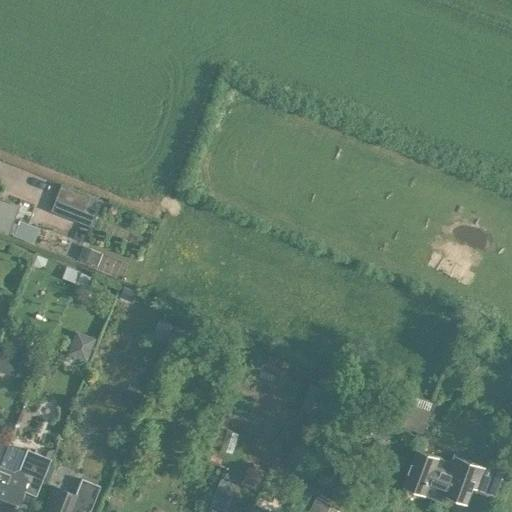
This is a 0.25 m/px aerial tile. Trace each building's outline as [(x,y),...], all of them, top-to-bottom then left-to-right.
[(92,194),(59,181),(58,184),(53,196),(80,207),(75,220),(89,225),(99,197),(92,194)] [(0,231),(5,233),(31,243),(37,227),(16,219),(14,223),(10,221),(16,203),(0,196),(0,231)] [(76,256),(95,264),(100,252),(81,244),(76,256)] [(34,253),(30,262),(33,264),(41,260),(43,256),(34,253)] [(89,277),(79,273),(74,284),(85,289),(89,277)] [(132,288),(120,283),(116,294),(128,299),(132,288)] [(161,301),(143,294),(141,300),(158,307),(161,301)] [(168,329),(171,321),(157,315),(154,323),(168,329)] [(0,371),(5,374),(12,356),(0,351),(0,371)] [(324,389),(309,383),(300,407),(314,412),(324,389)] [(119,399),(132,405),(138,391),(125,386),(119,399)] [(434,401),(407,392),(396,422),(423,433),(434,401)] [(33,494),(48,457),(24,448),(16,468),(9,470),(0,466),(0,511),(9,511),(19,489),(33,494)] [(416,448),(402,485),(425,493),(428,485),(445,492),(444,493),(466,502),(472,486),(477,488),(486,462),(474,458),(472,462),(453,455),(451,461),(416,448)] [(256,488),(264,468),(248,462),(240,482),(256,488)] [(51,465),(46,463),(42,473),(47,475),(51,465)] [(40,511),(86,511),(97,485),(78,477),(72,493),(51,485),(40,511)] [(212,492),(208,502),(223,508),(227,498),(212,492)] [(305,511),(324,511),(329,503),(315,495),(305,511)] [(252,502),(248,511),(260,511),(263,506),(252,502)]
